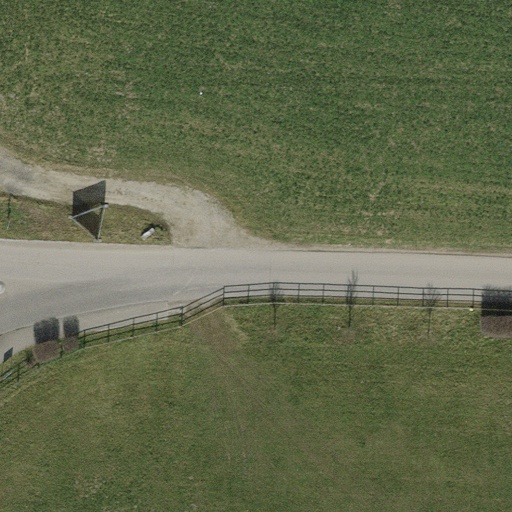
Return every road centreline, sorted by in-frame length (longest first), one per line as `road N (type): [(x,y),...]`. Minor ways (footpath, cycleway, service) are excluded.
road 1 (unclassified): [(511,283),(0,282)]
road 2 (track): [(249,280),(204,207),(143,187),(24,182),(0,171)]
